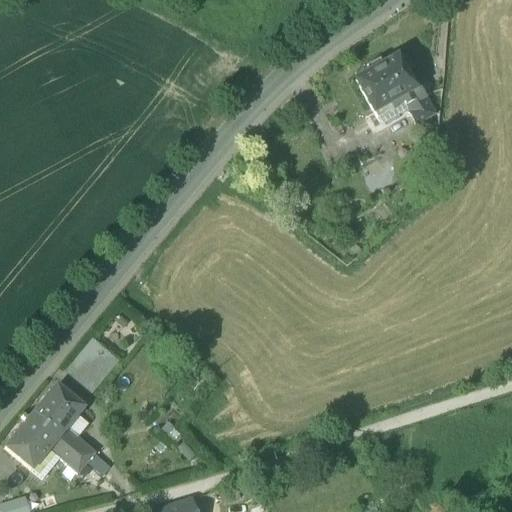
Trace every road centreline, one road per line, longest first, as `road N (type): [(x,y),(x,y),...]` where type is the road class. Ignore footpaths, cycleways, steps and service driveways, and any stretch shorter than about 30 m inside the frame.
road 1 (residential): [(0,403),(257,102),(383,0)]
road 2 (residential): [(114,511),(511,384)]
